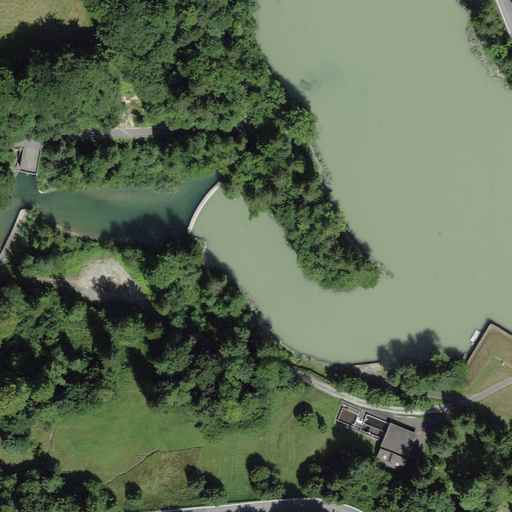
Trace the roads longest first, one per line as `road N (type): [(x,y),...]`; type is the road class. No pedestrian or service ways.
road 1 (track): [(233,0),(246,114),(228,126),(77,131),(42,140)]
road 2 (track): [(511,378),(470,402),(423,411),(363,405),(301,373)]
